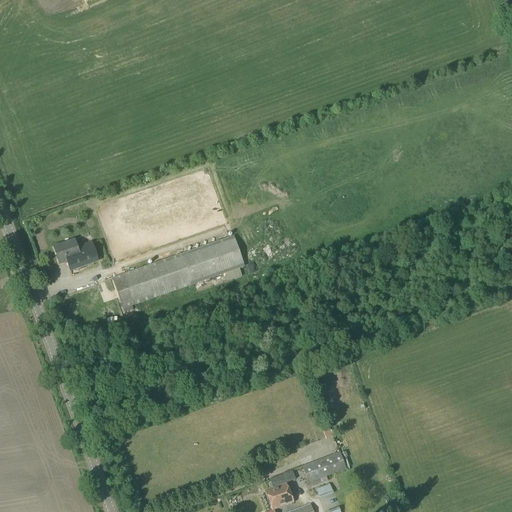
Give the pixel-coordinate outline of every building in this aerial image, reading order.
[(234,236),(112,278),(122,309),(244,268),(234,236)] [(77,249),(74,241),(53,248),(59,265),(67,262),(70,271),(97,261),(91,244),(77,249)] [(94,281),(95,288),(109,285),(108,279),(94,281)] [(97,335),(105,332),(103,326),(95,329),(97,335)] [(308,484),(326,477),(346,470),(340,453),(302,467),(308,484)] [(286,484),(282,475),(269,480),(272,489),(265,492),(272,511),(269,511),(273,511),(293,503),(286,484)] [(326,478),(308,484),(310,489),(328,482),(326,478)] [(329,485),(316,490),(319,498),(332,493),(329,485)]
